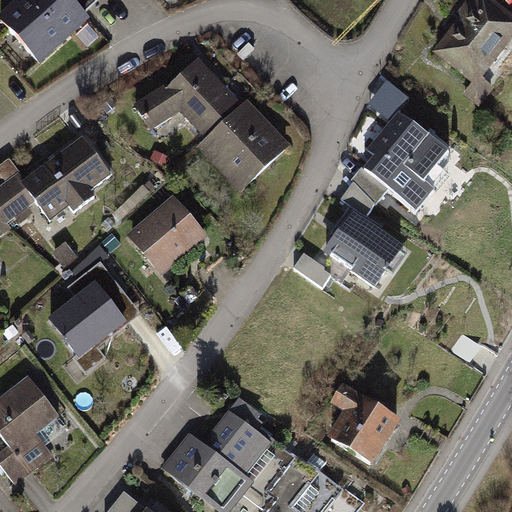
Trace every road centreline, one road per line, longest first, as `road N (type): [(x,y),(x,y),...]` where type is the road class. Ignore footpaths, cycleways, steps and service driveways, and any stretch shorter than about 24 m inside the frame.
road 1 (residential): [(53,511),(126,447),(276,259),(355,75)]
road 2 (residential): [(0,132),(95,57),(202,9),(274,17),(355,75)]
road 3 (secondary): [(433,511),(511,382)]
